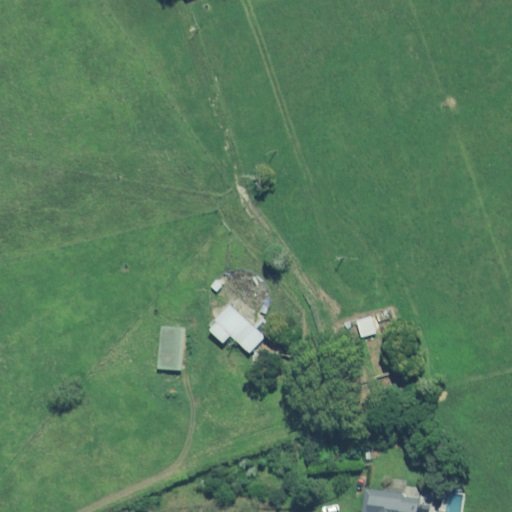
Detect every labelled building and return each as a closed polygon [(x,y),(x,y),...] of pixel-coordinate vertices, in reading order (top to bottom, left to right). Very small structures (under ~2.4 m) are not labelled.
[(235,305),(220,320),(223,323),(217,330),(230,342),(237,335),(255,352),(278,328),(267,317),(258,327),(235,305)] [(382,333),(378,316),(363,320),(367,337),(382,333)] [(188,328),(166,327),(164,368),(186,370),(188,328)] [(424,511),(426,497),(420,496),(421,487),(408,485),(409,480),(395,479),(393,491),(372,488),(368,511),(424,511)] [(465,511),(466,497),(452,497),(451,511),(465,511)]
